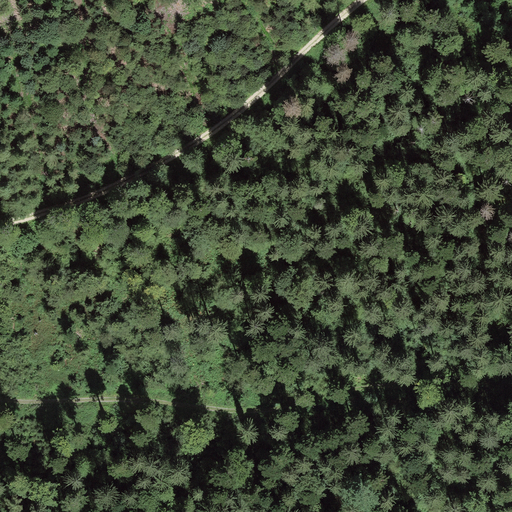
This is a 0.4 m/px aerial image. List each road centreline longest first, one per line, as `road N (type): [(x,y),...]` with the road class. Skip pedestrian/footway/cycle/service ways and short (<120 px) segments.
road 1 (track): [(0,397),(255,412),(388,388),(511,378)]
road 2 (track): [(360,0),(250,103),(193,143),(120,183),(0,221)]
